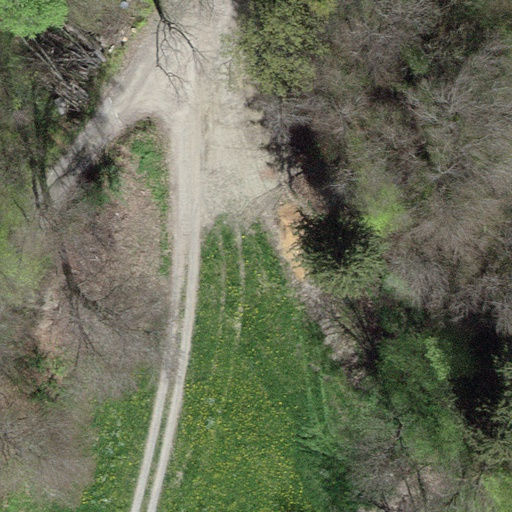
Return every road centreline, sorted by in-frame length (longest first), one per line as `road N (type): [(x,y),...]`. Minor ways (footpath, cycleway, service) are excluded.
road 1 (track): [(217,0),(147,511)]
road 2 (track): [(188,0),(0,288)]
